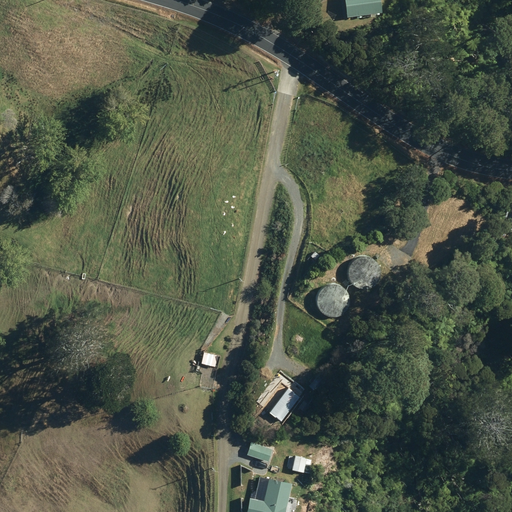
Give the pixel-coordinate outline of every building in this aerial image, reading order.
[(345,0),(348,15),(383,10),(381,0),(345,0)] [(365,255),(362,255),(359,255),(356,257),(353,258),(351,260),(349,263),(348,265),(347,268),(346,271),(347,274),(347,277),(348,280),(350,283),(352,285),(355,287),(357,288),(360,289),(363,290),(366,290),(369,289),(372,288),(375,286),(377,284),(379,282),(380,279),(381,276),(382,273),(382,270),(381,267),(380,264),(378,262),(376,259),(374,257),(371,256),(368,255),(365,255)] [(333,283),(330,283),(327,284),(325,285),(322,286),(320,288),(318,291),(317,293),(316,296),(315,299),(315,302),(316,305),(317,308),(319,311),(321,313),(323,315),(326,316),(329,317),(332,318),(335,317),(338,317),(341,316),(343,314),(346,312),(347,310),(349,307),(350,304),(350,301),(350,298),(349,295),(348,292),(347,290),(345,287),(342,285),(339,284),(337,283),(333,283)] [(201,362),(214,365),(217,355),(203,351),(201,362)] [(245,464),(264,469),(266,463),(272,464),(276,447),(250,441),(245,464)] [(292,468),(304,471),(306,457),(294,454),(292,468)] [(246,511),(284,511),(292,482),(267,476),(262,499),(250,497),(246,511)]
